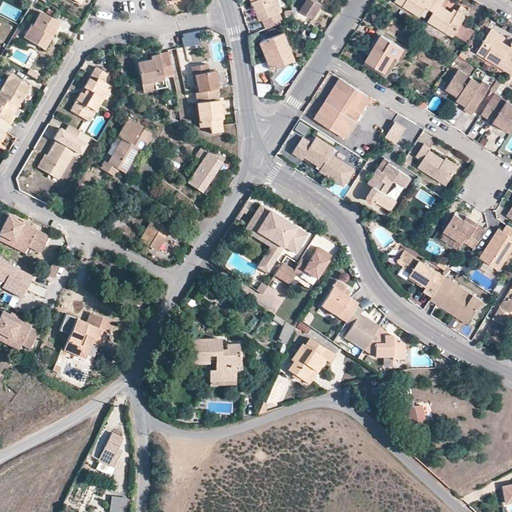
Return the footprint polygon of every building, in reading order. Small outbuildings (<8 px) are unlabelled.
[(250,0),(259,20),(261,19),(279,11),(280,10),(275,0),(250,0)] [(305,0),(299,10),(312,18),(321,4),(315,0),(305,0)] [(394,0),(394,1),(419,17),(425,8),(429,10),(434,0),(394,0)] [(441,7),(442,3),(437,0),(434,0),(429,10),(432,12),(427,22),(452,37),(465,16),(457,11),(454,15),(451,13),(441,7)] [(460,6),(457,11),(465,16),(468,11),(460,6)] [(292,7),(284,8),(285,20),(293,17),(292,7)] [(279,11),(261,19),(266,28),(283,21),(279,11)] [(23,38),(40,48),(48,35),(51,37),(59,23),(40,12),(33,25),(31,24),(23,38)] [(501,42),(503,36),(490,28),(476,53),(510,73),(511,69),(511,43),(510,47),(504,44),(501,42)] [(284,42),(286,40),(282,31),(260,41),(264,51),(267,50),(271,59),(268,60),(272,69),(291,60),(284,42)] [(44,50),(51,37),(48,35),(40,48),(44,50)] [(193,35),(184,36),(187,49),(195,47),(193,35)] [(365,61),(384,73),(392,61),(395,63),(403,49),(393,43),(381,35),(365,61)] [(294,59),(286,40),(284,42),(291,60),(295,59),(294,59)] [(403,49),(407,51),(408,49),(395,41),(393,43),(403,49)] [(403,49),(395,63),(399,65),(407,51),(403,49)] [(458,56),(464,60),(467,56),(461,52),(459,56),(458,56)] [(168,53),(159,55),(159,56),(162,74),(163,74),(172,72),(172,71),(168,53)] [(142,84),(163,80),(162,74),(159,56),(159,55),(151,57),(152,60),(144,62),(137,63),(142,84)] [(384,73),(365,61),(364,63),(383,75),(384,73)] [(397,64),(395,63),(392,61),(384,73),(383,75),(389,79),(397,64)] [(199,92),(217,88),(218,88),(214,71),(208,72),(206,64),(191,68),(193,78),(196,77),(199,92)] [(91,75),(84,87),(87,89),(84,94),(81,92),(70,110),(85,119),(91,109),(96,111),(102,100),(104,100),(109,91),(102,86),(104,83),(102,81),(106,74),(95,67),(94,68),(91,75)] [(452,93),(465,101),(474,107),(472,110),(470,113),(478,119),(497,89),(489,84),(487,87),(465,73),(452,93)] [(0,92),(0,118),(10,124),(14,116),(12,115),(9,113),(15,105),(17,106),(19,107),(30,87),(10,75),(0,92)] [(344,113),(355,120),(356,121),(368,103),(373,106),(377,101),(371,97),(359,90),(340,78),(326,100),(344,113)] [(165,88),(163,80),(142,84),(143,92),(165,88)] [(257,95),(271,96),(272,84),(258,83),(257,95)] [(223,116),(219,100),(217,88),(199,92),(196,93),(203,127),(213,125),(214,131),(225,129),(223,116)] [(421,97),(417,104),(424,108),(428,102),(421,97)] [(510,135),(511,132),(511,103),(502,97),(487,120),(510,135)] [(326,100),(314,118),(344,137),(355,120),(344,113),(326,100)] [(463,104),(472,110),(474,107),(465,101),(463,104)] [(12,115),(17,106),(15,105),(9,113),(12,115)] [(90,122),(96,111),(91,109),(85,119),(90,122)] [(6,132),(10,124),(0,118),(0,134),(2,131),(3,130),(6,132)] [(139,149),(143,150),(154,132),(128,118),(107,153),(112,156),(108,163),(125,173),(139,149)] [(296,130),(305,134),(309,127),(299,122),(296,130)] [(393,122),(387,140),(400,144),(406,126),(393,122)] [(56,140),(46,155),(49,157),(41,169),(50,175),(52,172),(60,176),(75,149),(81,152),(90,137),(69,125),(64,134),(58,130),(53,139),(56,140)] [(322,166),(319,169),(336,180),(346,165),(330,154),(334,149),(315,137),(312,143),(302,136),(292,152),(305,160),(307,157),(317,163),(322,166)] [(457,169),(429,150),(430,148),(423,144),(416,156),(423,160),(418,167),(446,186),(457,169)] [(202,151),(197,159),(204,163),(188,187),(203,196),(224,165),(202,151)] [(37,167),(41,169),(49,157),(46,155),(44,154),(37,167)] [(390,165),(391,163),(386,159),(370,184),(366,182),(360,192),(369,197),(368,198),(368,200),(369,201),(370,202),(372,203),(374,203),(375,203),(376,202),(390,211),(397,201),(386,193),(395,180),(406,187),(411,178),(390,165)] [(353,169),(346,165),(336,180),(343,184),(353,169)] [(269,266),(274,268),(285,251),(293,256),(306,235),(260,206),(247,226),(247,227),(270,242),(272,243),(269,247),(263,256),(264,257),(272,261),(269,266)] [(486,230),(478,224),(475,227),(464,220),(454,214),(443,231),(462,244),(463,242),(474,249),(486,230)] [(7,215),(0,229),(0,234),(14,242),(15,239),(27,246),(39,252),(48,236),(7,215)] [(466,217),(464,220),(475,227),(478,224),(466,217)] [(143,243),(149,246),(156,233),(157,232),(164,237),(169,229),(153,219),(146,231),(149,233),(143,243)] [(479,259),(498,271),(511,249),(511,228),(506,225),(502,231),(498,228),(479,259)] [(243,232),(269,247),(272,243),(270,242),(247,227),(247,226),(243,232)] [(167,252),(178,258),(188,240),(171,230),(167,237),(174,242),(167,252)] [(156,250),(164,237),(157,232),(156,233),(149,246),(156,250)] [(0,240),(24,253),(27,246),(15,239),(14,242),(0,234),(0,240)] [(316,248),(306,263),(300,259),(296,265),(292,271),(280,263),(273,276),(288,285),(295,274),(296,274),(301,273),(302,271),(315,279),(329,257),(316,248)] [(419,280),(417,283),(425,288),(423,291),(431,297),(445,277),(404,251),(398,261),(398,262),(403,265),(402,267),(403,268),(411,273),(410,275),(419,280)] [(268,276),(274,268),(269,266),(272,261),(264,257),(263,256),(256,268),(268,276)] [(23,299),(34,277),(0,259),(0,280),(4,283),(2,288),(23,299)] [(394,268),(417,283),(419,280),(410,275),(411,273),(403,268),(402,267),(403,265),(398,262),(398,261),(394,268)] [(48,274),(55,277),(59,268),(53,265),(48,274)] [(459,311),(471,318),(482,301),(445,277),(431,297),(430,299),(455,316),(458,311),(459,311)] [(343,292),(346,288),(347,286),(338,280),(321,306),(345,321),(356,306),(357,303),(348,296),(343,292)] [(510,311),(511,310),(511,286),(511,287),(511,299),(510,300),(503,302),(496,314),(502,318),(510,315),(510,311)] [(511,287),(503,302),(510,300),(511,299),(511,287)] [(346,288),(343,292),(348,296),(351,292),(346,288)] [(363,350),(378,327),(361,316),(364,311),(356,306),(345,321),(345,322),(351,326),(344,337),(363,350)] [(1,310),(0,311),(0,333),(21,344),(29,348),(37,331),(29,327),(30,324),(1,310)] [(470,319),(471,318),(459,311),(458,311),(455,316),(467,324),(470,319)] [(85,358),(91,344),(93,339),(98,341),(102,333),(109,336),(114,324),(91,314),(87,324),(76,319),(64,349),(61,348),(58,354),(64,357),(67,351),(74,354),(85,358)] [(507,320),(510,315),(502,318),(496,314),(493,319),(504,326),(504,325),(507,320)] [(293,328),(284,322),(276,341),(286,345),(293,328)] [(384,335),(384,330),(378,326),(378,327),(363,350),(362,350),(374,358),(391,357),(391,359),(405,358),(403,342),(391,335),(387,335),(384,335)] [(0,340),(18,349),(21,344),(0,333),(0,340)] [(209,380),(235,380),(235,365),(239,365),(238,344),(225,344),(225,349),(220,349),(220,339),(189,340),(189,363),(208,363),(208,356),(215,356),(215,370),(209,370),(209,380)] [(293,362),(287,370),(308,383),(324,359),(331,363),(335,356),(309,339),(304,346),(301,344),(291,360),(293,362)] [(285,369),(287,370),(293,362),(291,360),(285,369)] [(52,370),(58,373),(61,367),(54,364),(52,370)] [(373,391),(374,398),(393,393),(392,387),(373,391)] [(400,400),(403,410),(415,407),(412,397),(400,400)] [(267,403),(262,402),(256,415),(263,413),(267,403)] [(419,424),(415,407),(403,410),(397,411),(402,428),(419,424)] [(99,462),(109,467),(121,439),(112,434),(99,462)] [(511,483),(502,485),(506,503),(511,501),(511,483)] [(125,511),(126,498),(112,497),(110,511),(114,511),(125,511)]
